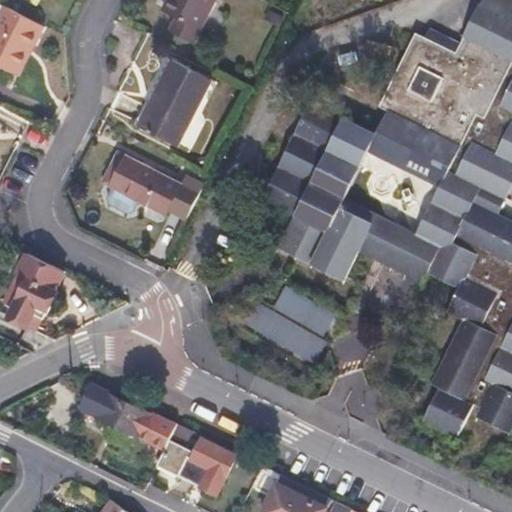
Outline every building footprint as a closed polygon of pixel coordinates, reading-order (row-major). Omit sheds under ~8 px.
[(216,0),(171,0),(171,2),(207,20),(216,0)] [(485,0),(461,49),(457,57),(425,40),(415,36),(378,108),(387,113),(375,137),(312,104),(261,203),(296,220),(279,252),(344,285),(360,253),(408,278),(404,285),(422,294),(429,279),(459,294),(451,310),(468,319),(436,384),(442,387),(426,420),(458,437),(475,404),(483,408),(480,415),(511,432),(511,431),(511,225),(473,206),(480,192),(505,204),(511,189),(511,4),(502,0),(485,0)] [(46,25),(6,4),(0,16),(0,65),(15,73),(32,41),(36,44),(46,25)] [(429,33),(425,40),(457,57),(461,49),(429,33)] [(36,44),(32,41),(15,73),(20,75),(36,44)] [(213,82),(175,63),(142,129),(181,148),(213,82)] [(126,158),(111,187),(155,209),(157,203),(171,210),(189,219),(202,192),(183,182),(182,185),(126,158)] [(157,203),(155,209),(168,216),(171,210),(157,203)] [(40,258),(30,277),(59,291),(68,272),(40,258)] [(26,287),(19,300),(10,318),(29,327),(35,315),(46,320),(59,291),(30,277),(26,287)] [(26,287),(20,284),(14,297),(19,300),(26,287)] [(322,336),(333,314),(288,288),(276,309),(322,336)] [(315,366),(326,347),(245,302),(233,321),(315,366)] [(107,390),(91,382),(78,408),(171,454),(176,443),(178,440),(170,436),(176,424),(149,411),(147,415),(105,393),(107,390)] [(45,403),(22,413),(29,426),(51,416),(45,403)] [(176,443),(171,454),(164,469),(219,494),(236,456),(202,439),(197,449),(192,447),(190,450),(176,443)] [(297,495),(277,485),(263,511),(324,511),(326,508),(311,502),(297,495)] [(316,492),(302,485),(297,495),(311,502),(316,492)] [(116,511),(102,501),(93,511),(116,511)]
